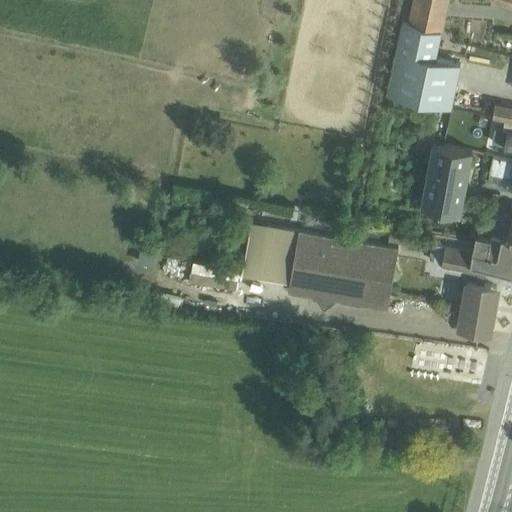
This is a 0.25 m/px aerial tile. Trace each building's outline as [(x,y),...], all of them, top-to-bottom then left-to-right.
[(412,0),(409,21),(442,28),(448,0),(412,0)] [(442,28),(409,21),(401,19),(387,91),(440,103),(452,105),(461,60),(436,55),(442,28)] [(504,116),(511,117),(511,103),(494,100),(492,113),(504,116)] [(452,105),(440,103),(436,123),(447,126),(452,105)] [(511,117),(504,116),(502,127),(494,125),(492,140),(511,143),(511,117)] [(431,140),(420,202),(462,210),(472,149),(431,140)] [(511,156),(493,153),(489,173),(493,173),(490,184),(511,188),(511,156)] [(307,210),(303,223),(379,237),(379,229),(314,216),(315,212),(307,210)] [(251,219),(242,271),(289,279),(288,288),(388,305),(398,245),(251,219)] [(152,222),(149,245),(157,247),(162,223),(152,222)] [(511,235),(506,234),(501,233),(501,236),(476,231),(472,248),(436,242),(430,248),(430,251),(433,260),(442,260),(441,266),(477,273),(485,274),(486,264),(511,270),(511,235)] [(165,251),(163,260),(189,264),(190,255),(165,251)] [(193,258),(189,278),(238,286),(241,267),(193,258)] [(485,274),(477,273),(476,279),(464,277),(460,303),(457,303),(444,311),(452,322),(457,320),(456,324),(489,330),(497,284),(484,281),(485,274)] [(152,288),(150,299),(179,304),(181,293),(152,288)] [(444,311),(457,303),(440,300),(437,301),(444,311)] [(344,341),(341,346),(345,350),(344,353),(359,363),(368,348),(352,338),(349,343),(344,341)]
